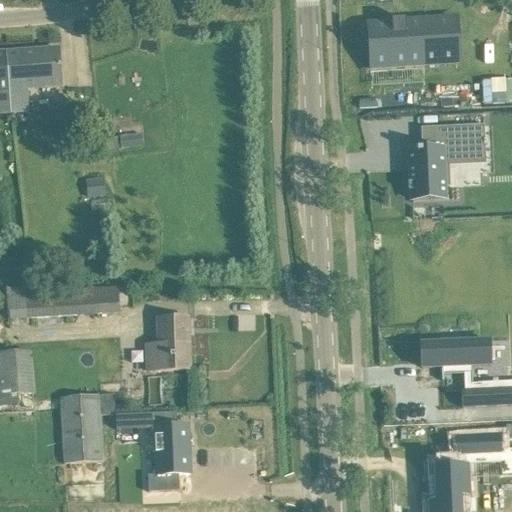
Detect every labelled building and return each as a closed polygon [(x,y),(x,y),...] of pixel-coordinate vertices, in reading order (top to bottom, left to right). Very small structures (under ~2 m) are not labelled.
[(456,19),(369,25),(371,67),(458,62),(456,19)] [(61,86),(60,69),(58,49),(0,53),(0,113),(11,113),(28,111),(27,88),(61,86)] [(420,150),(409,151),(413,201),(445,199),(445,187),(449,187),(448,167),(448,162),(470,161),(469,127),(483,126),(483,127),(484,127),(484,126),(433,128),(435,149),(423,150),(420,150)] [(141,133),(119,136),(120,148),(143,146),(141,133)] [(16,176),(4,177),(5,190),(17,189),(16,176)] [(102,179),(86,180),(88,199),(104,197),(102,179)] [(511,231),(511,219),(491,220),(491,233),(511,231)] [(8,322),(95,316),(119,314),(118,303),(130,302),(129,288),(118,289),(117,286),(25,293),(25,288),(6,289),(8,322)] [(145,372),(170,371),(190,371),(188,319),(158,320),(159,345),(145,345),(145,372)] [(440,344),(421,345),(422,369),(441,368),(442,382),(443,382),(443,376),(464,375),(464,385),(472,384),(471,367),(490,366),(490,364),(486,364),(485,344),(489,344),(489,342),(471,343),(471,339),(440,340),(440,344)] [(34,352),(0,353),(0,413),(37,412),(34,352)] [(465,391),(461,391),(462,409),(511,406),(511,382),(497,383),(497,381),(493,381),(493,383),(472,384),(464,385),(465,391)] [(114,395),(60,398),(61,412),(61,415),(63,450),(64,465),(72,464),(103,463),(102,448),(100,420),(100,416),(115,416),(114,402),(114,395)] [(154,425),(176,424),(175,416),(115,418),(116,432),(155,430),(154,425)] [(176,424),(154,425),(155,430),(157,476),(192,474),(190,423),(176,424)] [(441,508),(437,508),(436,511),(477,511),(476,482),(475,461),(497,460),(497,466),(511,465),(511,439),(458,442),(459,462),(461,462),(462,471),(439,472),(441,508)]
